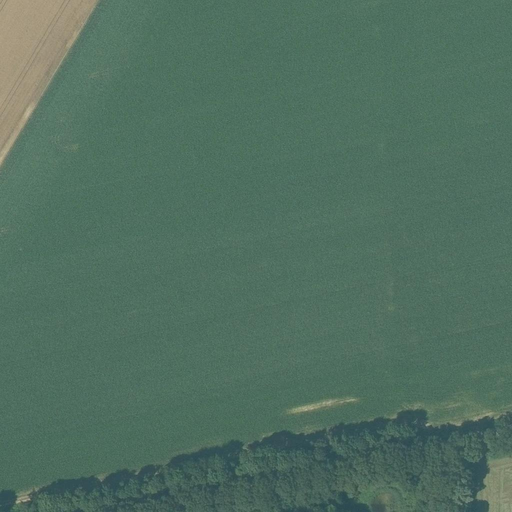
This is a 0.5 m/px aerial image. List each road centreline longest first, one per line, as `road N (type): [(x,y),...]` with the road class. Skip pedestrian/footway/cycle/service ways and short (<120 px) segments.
road 1 (track): [(127,511),(453,446)]
road 2 (unclassified): [(454,511),(453,446),(511,433)]
